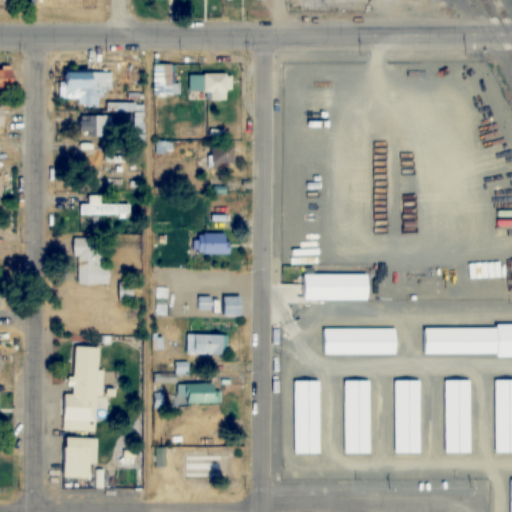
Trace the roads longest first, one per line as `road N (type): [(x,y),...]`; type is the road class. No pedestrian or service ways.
road 1 (tertiary): [(511,31),(0,35)]
road 2 (residential): [(255,511),(258,34)]
road 3 (residential): [(31,511),(33,35)]
road 4 (residential): [(455,511),(439,504),(0,510)]
